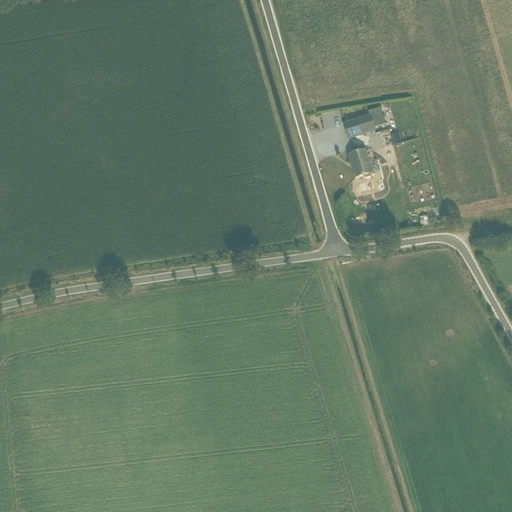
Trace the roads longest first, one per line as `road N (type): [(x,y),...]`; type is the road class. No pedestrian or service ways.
road 1 (unclassified): [(0,307),(339,253)]
road 2 (unclassified): [(339,253),(264,0)]
road 3 (unclassified): [(511,338),(454,241),(339,253)]
